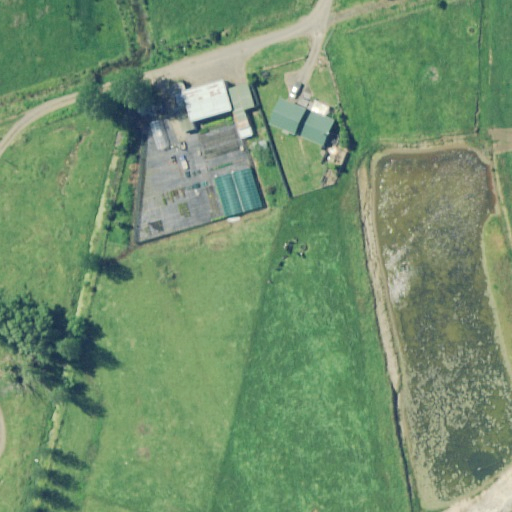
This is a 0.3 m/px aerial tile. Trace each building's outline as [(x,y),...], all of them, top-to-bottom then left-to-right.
[(236,110),(227,81),(187,92),(196,122),(236,110)] [(253,84),(241,88),(248,110),(260,106),(253,84)] [(314,112),(287,100),(276,125),(326,147),(337,121),(329,118),(333,107),(319,101),(314,112)] [(255,135),(250,119),(239,123),(244,139),(255,135)] [(342,157),(332,151),(327,160),(338,166),(342,157)] [(295,169),(287,171),(293,187),(300,184),(295,169)]
